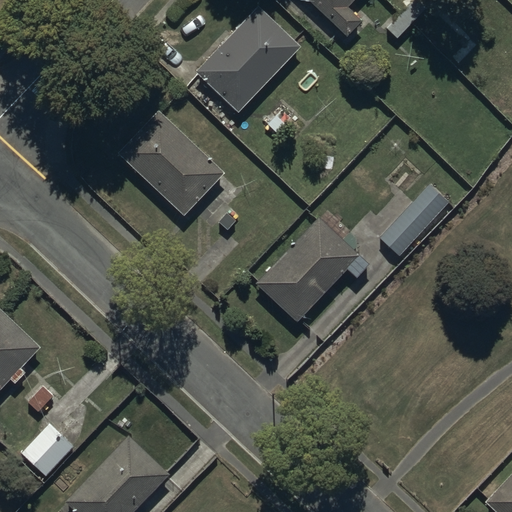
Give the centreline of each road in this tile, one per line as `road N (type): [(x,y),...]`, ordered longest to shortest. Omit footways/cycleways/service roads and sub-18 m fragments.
road 1 (residential): [(358,511),(0,176)]
road 2 (residential): [(0,121),(117,0)]
